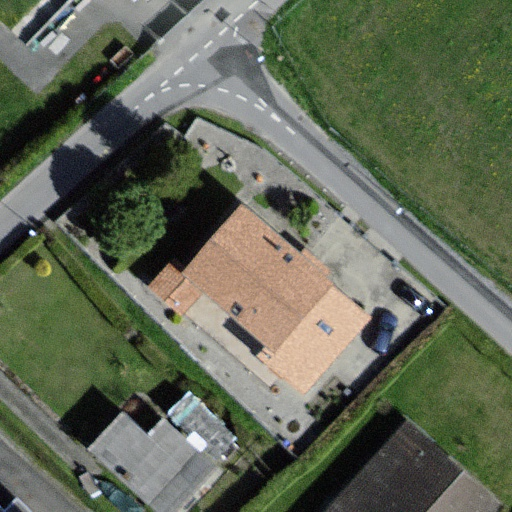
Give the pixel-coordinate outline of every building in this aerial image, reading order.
[(362,319),(241,207),(182,270),(303,382),(362,319)] [(177,399),(216,447),(237,430),(198,382),(177,399)] [(124,416),(93,447),(160,511),(170,511),(212,470),(163,422),(147,439),(124,416)] [(409,426),(331,511),(483,511),(493,502),(409,426)] [(22,494),(0,511),(30,511),(34,509),(22,494)]
